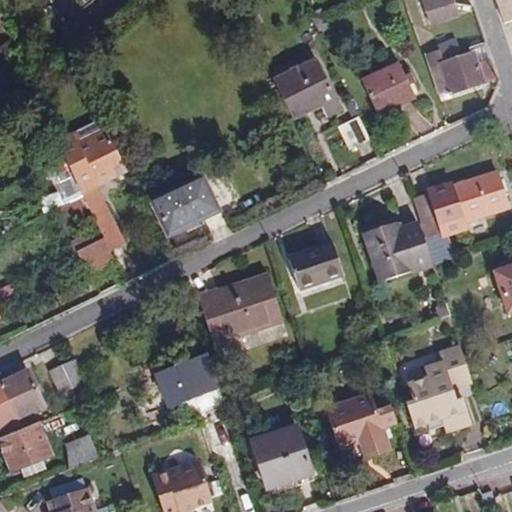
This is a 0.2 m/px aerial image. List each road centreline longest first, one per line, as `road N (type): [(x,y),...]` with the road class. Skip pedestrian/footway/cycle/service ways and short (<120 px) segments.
road 1 (residential): [(0,358),(511,112)]
road 2 (residential): [(511,460),(352,511)]
